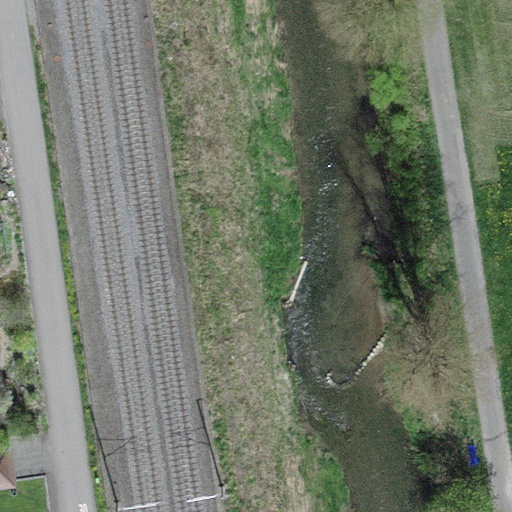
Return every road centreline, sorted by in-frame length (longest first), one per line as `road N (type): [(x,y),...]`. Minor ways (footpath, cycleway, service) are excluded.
road 1 (residential): [(4,0),(77,511)]
road 2 (unclassified): [(435,0),(511,499)]
